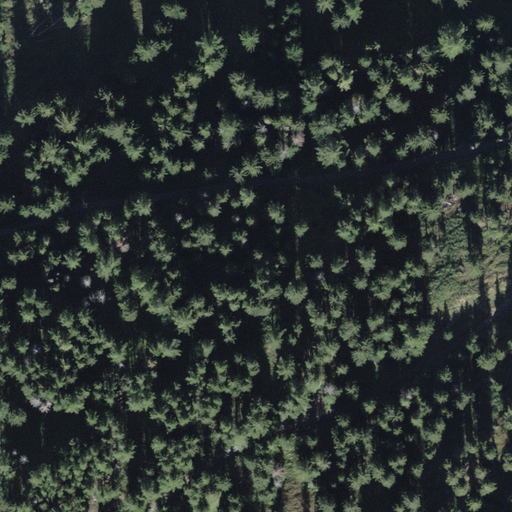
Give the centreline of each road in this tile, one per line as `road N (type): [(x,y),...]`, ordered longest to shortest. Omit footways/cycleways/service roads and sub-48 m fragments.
road 1 (track): [(511,139),(384,169),(100,192),(0,220)]
road 2 (track): [(152,511),(228,451),(410,375),(511,300)]
